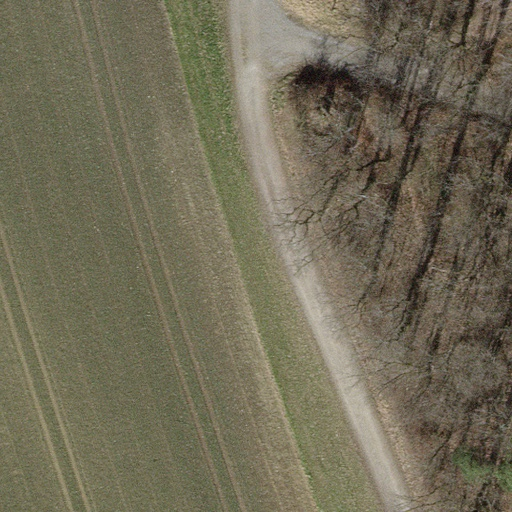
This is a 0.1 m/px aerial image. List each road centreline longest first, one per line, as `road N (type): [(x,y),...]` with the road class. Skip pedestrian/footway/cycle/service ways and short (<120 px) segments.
road 1 (track): [(409,511),(245,41),(248,0)]
road 2 (track): [(245,41),(480,83),(511,98)]
